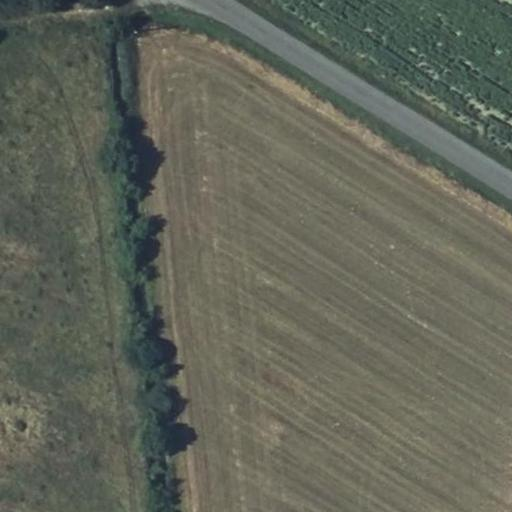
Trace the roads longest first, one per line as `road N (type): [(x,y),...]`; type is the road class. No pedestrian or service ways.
road 1 (tertiary): [(511,179),(214,0)]
road 2 (track): [(0,21),(125,0)]
